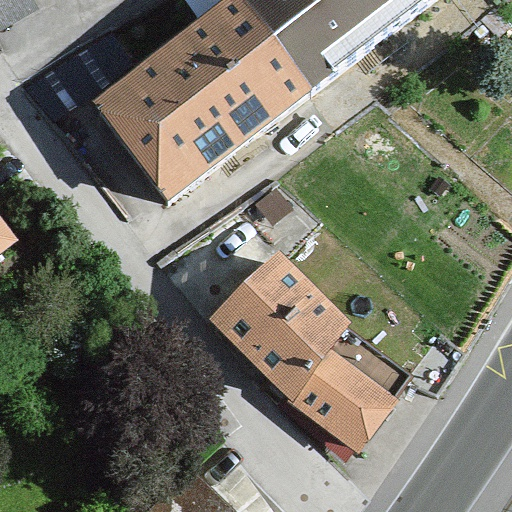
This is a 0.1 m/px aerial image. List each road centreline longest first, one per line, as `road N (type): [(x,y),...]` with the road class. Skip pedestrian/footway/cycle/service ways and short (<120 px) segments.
road 1 (residential): [(332,511),(243,420),(0,102)]
road 2 (primary): [(511,384),(427,511)]
